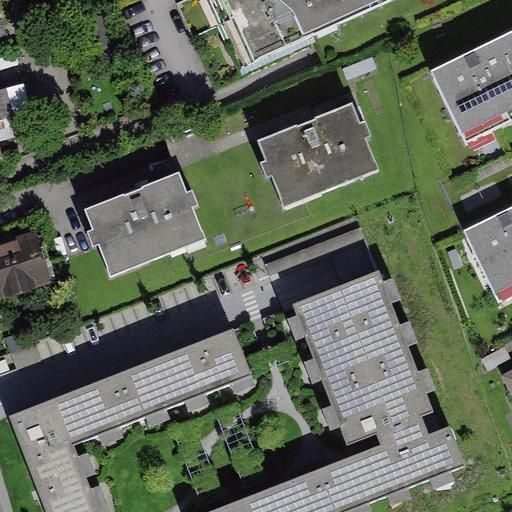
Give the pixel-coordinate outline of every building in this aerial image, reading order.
[(220,0),(252,69),(313,41),(312,37),(394,0),(220,0)] [(511,38),(437,74),(470,143),(511,123),(511,38)] [(34,88),(6,95),(12,119),(40,112),(34,88)] [(6,95),(0,96),(0,162),(8,160),(0,129),(14,126),(12,119),(6,95)] [(272,180),(278,177),(291,210),(383,174),(370,141),(376,139),(371,126),(365,128),(357,108),(265,144),(273,164),(267,166),(272,180)] [(137,187),(170,178),(164,159),(132,169),(137,187)] [(99,248),(104,246),(117,278),(210,242),(197,209),(203,207),(198,194),(192,196),(184,176),(91,212),(99,232),(94,234),(99,248)] [(511,214),(472,234),(504,300),(511,296),(511,214)] [(365,228),(269,265),(274,276),(369,239),(365,228)] [(45,235),(0,248),(0,295),(58,278),(45,235)] [(382,271),(296,304),(351,446),(380,435),(384,445),(209,511),(352,511),(469,467),(454,426),(431,435),(424,416),(436,411),(382,271)] [(254,374),(236,329),(11,418),(48,511),(101,511),(75,445),(254,374)] [(38,344),(15,353),(21,370),(44,361),(38,344)] [(511,347),(511,348),(489,359),(495,370),(511,361),(511,347)]
